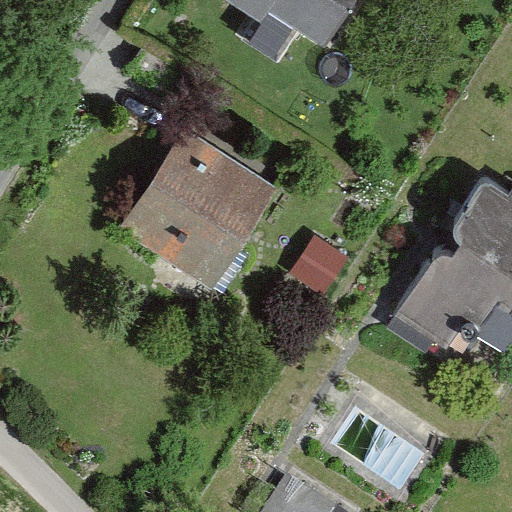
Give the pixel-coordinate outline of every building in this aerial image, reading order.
[(343,0),(234,0),(314,49),(343,0)] [(272,188),(180,128),(119,222),(211,282),(272,188)] [(511,199),(480,179),(391,320),(456,360),(511,270),(511,199)] [(328,287),(348,247),(313,230),(293,270),(328,287)] [(261,511),(346,511),(350,505),(284,470),(261,511)]
